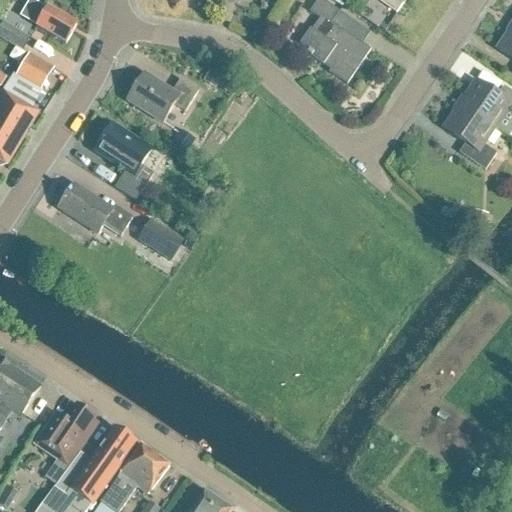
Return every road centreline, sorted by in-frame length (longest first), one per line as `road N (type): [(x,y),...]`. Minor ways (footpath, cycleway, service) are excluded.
road 1 (residential): [(109,26),(236,55),(357,160)]
road 2 (residential): [(0,340),(227,496)]
road 3 (residential): [(0,225),(92,85),(109,26)]
road 4 (residential): [(357,160),(474,0)]
